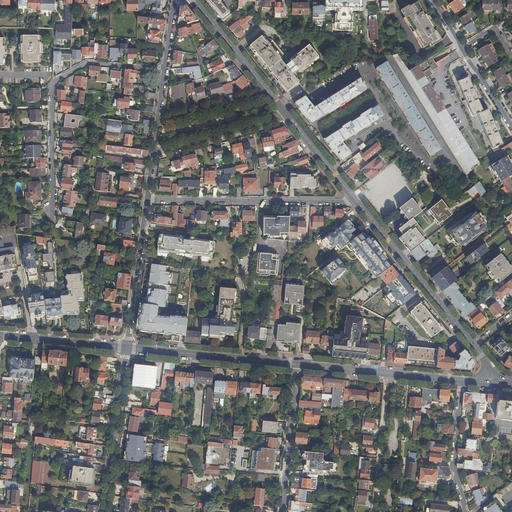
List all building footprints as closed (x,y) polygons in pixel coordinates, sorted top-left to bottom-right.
[(41,9),(40,0),(28,0),(28,8),(41,9)] [(55,9),(54,0),(40,0),(41,9),(55,9)] [(72,12),(72,0),(63,0),(64,2),(69,3),(69,4),(71,4),(71,5),(66,5),(66,12),(72,12)] [(138,10),(138,0),(127,0),(127,10),(138,10)] [(148,0),(138,0),(138,10),(148,11),(148,8),(148,0)] [(242,1),(255,2),(255,1),(254,0),(238,0),(238,8),(242,8),(242,1)] [(338,12),(338,0),(330,0),(330,12),(338,12)] [(346,1),(338,0),(338,12),(346,13),(346,1)] [(386,0),(369,0),(372,1),(372,0),(381,0),(381,8),(385,8),(387,18),(390,17),(390,14),(386,0)] [(395,0),(386,0),(390,14),(397,12),(396,3),(395,0)] [(408,0),(403,0),(402,1),(406,8),(401,10),(408,21),(406,22),(410,28),(412,28),(415,34),(414,35),(418,41),(420,41),(424,47),(430,43),(432,46),(440,41),(431,27),(430,27),(425,19),(424,18),(425,17),(416,3),(412,6),(408,0)] [(454,2),(449,5),(454,13),(457,12),(459,11),(458,11),(463,8),(458,0),(456,0),(455,0),(454,1),(454,2)] [(482,10),(492,10),(491,0),(482,0),(482,5),(482,6),(482,8),(482,10)] [(491,0),(492,10),(501,10),(501,8),(501,6),(500,0),(491,0)] [(275,3),(275,13),(283,13),(283,3),(275,3)] [(361,4),(351,3),(351,14),(358,14),(361,14),(361,4)] [(300,4),(300,15),(308,15),(308,4),(300,4)] [(180,7),(178,24),(181,23),(182,18),(185,17),(185,18),(184,19),(185,20),(186,20),(187,24),(194,22),(198,21),(186,6),(180,7)] [(325,15),(325,6),(317,6),(316,15),(325,15)] [(72,29),(72,12),(66,12),(65,25),(56,25),(56,38),(71,38),(72,29)] [(460,23),(463,27),(471,22),(466,14),(465,15),(464,15),(463,16),(460,19),(462,22),(460,23)] [(165,25),(166,20),(138,16),(138,21),(149,23),(165,25)] [(229,28),(232,32),(234,30),(237,27),(245,23),(250,20),(248,17),(239,22),(238,21),(229,28)] [(369,20),(369,25),(370,30),(370,40),(372,40),(378,39),(376,19),(369,20)] [(471,22),(463,27),(466,31),(467,30),(469,34),(473,31),(473,32),(475,31),(474,30),(476,29),(471,22)] [(164,31),(165,25),(149,23),(148,29),(150,29),(150,33),(148,33),(148,34),(148,35),(148,36),(149,37),(149,41),(158,42),(160,31),(164,31)] [(237,27),(234,30),(240,38),(244,34),(240,30),(247,26),(245,23),(237,27)] [(187,24),(185,25),(186,29),(185,29),(184,28),(179,30),(180,37),(191,34),(189,27),(187,24)] [(189,27),(191,34),(201,31),(199,24),(195,25),(193,26),(192,27),(192,28),(191,28),(191,27),(189,27)] [(38,43),(38,36),(23,36),(23,44),(21,44),(21,54),(23,54),(23,62),(38,62),(38,55),(40,55),(40,43),(38,43)] [(94,56),(94,55),(94,44),(94,43),(94,37),(91,36),(91,44),(89,44),(89,45),(91,45),(91,48),(85,48),(85,44),(83,44),(83,55),(94,56)] [(319,57),(309,45),(290,60),(291,61),(285,66),(283,63),(286,61),(284,58),(286,56),(281,50),(276,54),(273,50),(277,46),(272,39),(269,39),(267,43),(262,36),(250,46),(281,84),(287,92),(299,82),(293,75),(299,71),(300,72),(319,57)] [(219,47),(214,40),(208,44),(198,53),(196,54),(198,61),(199,66),(202,66),(200,56),(205,52),(208,55),(219,47)] [(110,41),(110,45),(110,49),(110,58),(114,58),(114,57),(119,57),(119,52),(118,52),(118,49),(115,49),(116,41),(110,41)] [(198,53),(208,44),(205,41),(200,46),(201,47),(197,50),(198,53)] [(128,48),(128,43),(120,43),(120,50),(123,50),(123,52),(128,53),(128,48)] [(109,52),(109,45),(105,45),(105,46),(99,46),(99,44),(94,44),(94,55),(98,55),(97,58),(105,59),(106,52),(109,52)] [(478,51),(483,59),(492,53),(495,51),(490,44),(487,46),(487,45),(485,47),(485,46),(483,47),(483,48),(478,51)] [(137,58),(137,49),(128,48),(128,53),(128,63),(133,63),(133,58),(137,58)] [(155,61),(156,52),(143,51),(142,60),(155,61)] [(182,52),(174,51),(172,63),(180,64),(182,52)] [(492,53),(483,59),(488,66),(493,63),(493,64),(495,62),(496,61),(492,53)] [(472,171),(470,168),(409,71),(397,54),(392,55),(416,95),(466,175),(472,171)] [(470,168),(479,163),(450,117),(423,74),(430,70),(429,68),(436,64),(431,57),(409,71),(470,168)] [(216,72),(222,70),(221,67),(224,66),(222,61),(220,63),(219,60),(214,63),(214,62),(210,64),(214,73),(216,72)] [(421,118),(386,62),(377,68),(380,73),(379,74),(386,85),(387,84),(394,95),(393,96),(399,107),(400,106),(407,117),(406,118),(413,129),(414,128),(421,139),(419,139),(426,150),(427,150),(431,155),(440,149),(421,118)] [(242,76),(233,64),(225,68),(235,81),(242,76)] [(101,67),(89,66),(89,75),(97,76),(98,72),(100,72),(101,70),(101,67)] [(188,68),(175,69),(175,74),(193,72),(195,81),(196,83),(201,82),(200,79),(202,79),(199,66),(188,68)] [(497,81),(505,76),(500,68),(499,70),(498,69),(497,70),(494,73),(496,76),(495,77),(497,81)] [(136,71),(126,70),(125,77),(120,76),(120,83),(124,83),(131,84),(132,83),(133,76),(135,77),(136,71)] [(120,76),(121,74),(118,74),(119,72),(111,71),(110,78),(111,78),(111,81),(117,81),(117,83),(120,83),(120,76)] [(249,84),(242,76),(235,81),(241,89),(249,84)] [(486,134),(492,149),(498,146),(503,144),(488,109),(483,111),(470,80),(468,76),(465,78),(458,82),(473,116),(478,114),(486,134)] [(510,83),(505,76),(497,81),(500,85),(501,84),(503,88),(507,85),(507,86),(508,85),(508,84),(510,83)] [(86,87),(87,78),(76,77),(75,86),(86,87)] [(362,82),(360,79),(314,108),(305,96),(295,103),(299,107),(298,108),(306,118),(307,118),(312,123),(327,113),(328,114),(339,106),(339,105),(350,99),(350,100),(361,93),(360,92),(366,88),(364,85),(365,84),(363,82),(362,82)] [(193,84),(192,81),(191,82),(191,84),(187,85),(189,93),(195,92),(195,89),(193,84)] [(212,96),(225,92),(222,86),(220,82),(209,85),(212,96)] [(120,83),(119,87),(125,88),(124,94),(131,95),(132,84),(131,84),(124,83),(120,83)] [(222,86),(225,92),(233,89),(231,83),(222,86)] [(183,84),(173,86),(174,99),(185,96),(184,92),(183,84)] [(195,92),(196,94),(198,100),(205,98),(202,87),(195,89),(195,92)] [(38,94),(38,89),(26,89),(26,94),(27,94),(27,102),(40,102),(39,94),(38,94)] [(80,93),(79,104),(84,104),(84,102),(85,92),(80,91),(78,91),(78,89),(74,89),(74,94),(75,94),(76,93),(80,93)] [(65,100),(66,91),(58,90),(57,99),(65,100)] [(118,99),(117,108),(123,109),(128,110),(128,109),(129,108),(130,98),(124,98),(124,100),(118,99)] [(71,112),(72,103),(62,102),(61,110),(64,111),(64,113),(67,113),(68,111),(71,112)] [(92,118),(96,118),(101,119),(101,116),(98,116),(99,106),(94,105),(92,118)] [(342,160),(351,153),(342,142),(383,116),(377,106),(371,110),(371,109),(360,116),(361,117),(351,123),(350,122),(342,127),(342,128),(325,139),(329,145),(329,146),(336,156),(337,155),(342,160)] [(137,121),(139,111),(128,110),(123,109),(123,110),(122,112),(122,113),(122,114),(122,115),(127,115),(126,120),(137,121)] [(44,123),(43,110),(33,110),(33,123),(44,123)] [(10,118),(10,113),(0,113),(0,124),(0,128),(12,128),(12,122),(10,122),(10,118)] [(64,124),(64,127),(80,129),(81,116),(65,114),(65,121),(63,121),(63,123),(64,124)] [(96,118),(95,131),(107,132),(133,136),(134,133),(132,133),(133,126),(121,125),(122,122),(109,120),(101,119),(96,118)] [(272,131),(276,144),(281,142),(285,140),(284,135),(290,134),(285,127),(272,131)] [(61,128),(61,131),(61,132),(61,137),(71,138),(71,128),(61,128)] [(42,143),(42,131),(26,131),(26,143),(42,143)] [(133,136),(107,132),(106,138),(118,140),(118,138),(125,139),(124,146),(131,147),(133,136)] [(264,148),(269,147),(274,146),(272,137),(262,138),(264,148)] [(283,151),(299,145),(296,141),(283,146),(284,149),(282,150),(283,152),(283,151)] [(247,153),(251,152),(249,142),(242,144),(244,154),(245,155),(247,154),(247,153)] [(361,150),(353,157),(353,158),(357,159),(358,158),(359,160),(362,158),(365,161),(382,148),(377,142),(363,154),(361,150)] [(511,149),(511,148),(511,142),(497,152),(499,155),(510,148),(511,149)] [(245,158),(245,155),(244,154),(241,143),(232,146),(234,154),(239,153),(240,156),(241,159),(245,158)] [(133,149),(98,144),(97,149),(105,150),(106,150),(140,155),(147,156),(148,151),(133,149)] [(45,149),(45,145),(27,146),(27,152),(28,152),(28,158),(33,158),(44,158),(44,149),(45,149)] [(285,156),(303,150),(299,145),(283,151),(285,156)] [(224,157),(222,148),(214,150),(215,154),(213,154),(214,156),(214,159),(224,157)] [(192,167),(193,169),(196,168),(194,164),(194,163),(197,162),(196,154),(189,156),(190,161),(191,166),(192,167)] [(96,155),(96,159),(99,159),(125,163),(135,164),(146,166),(146,162),(117,158),(96,155)] [(261,169),(268,168),(267,162),(265,155),(260,156),(260,157),(259,157),(261,169)] [(74,166),(77,166),(83,167),(84,157),(75,156),(74,166)] [(190,161),(189,156),(182,157),(183,159),(181,160),(182,165),(184,165),(186,165),(186,167),(191,166),(190,161)] [(308,162),(305,156),(292,161),(293,166),(298,165),(299,166),(308,162)] [(370,180),(386,169),(377,157),(362,168),(364,172),(365,173),(367,171),(370,176),(368,177),(370,180)] [(501,182),(511,175),(511,166),(507,157),(491,165),(501,182)] [(182,169),(182,165),(181,160),(172,162),(173,167),(176,167),(177,169),(182,169)] [(134,171),(135,164),(125,163),(124,170),(134,171)] [(64,164),(63,177),(71,178),(72,170),(75,170),(77,169),(77,166),(74,166),(64,164)] [(241,171),(248,169),(247,164),(236,167),(237,174),(242,173),(241,171)] [(354,164),(345,172),(349,177),(354,174),(359,170),(354,164)] [(430,183),(433,179),(419,166),(416,169),(413,173),(418,178),(421,175),(430,183)] [(217,170),(216,167),(210,167),(210,171),(205,172),(205,173),(204,173),(201,173),(202,175),(200,175),(201,177),(202,177),(218,177),(218,174),(217,170)] [(231,177),(236,175),(235,167),(224,169),(224,171),(222,171),(222,170),(217,170),(218,174),(223,173),(223,175),(230,174),(231,177)] [(98,169),(97,169),(97,172),(98,172),(95,191),(106,192),(110,171),(101,169),(98,169)] [(218,177),(218,178),(220,178),(219,189),(228,189),(228,176),(223,176),(223,175),(223,173),(218,174),(218,177)] [(295,184),(295,186),(295,187),(317,187),(318,184),(313,178),(310,178),(310,175),(307,175),(307,176),(304,176),(304,173),(290,173),(290,184),(295,184)] [(281,178),(281,174),(275,174),(275,178),(274,178),(274,187),(278,187),(278,189),(284,189),(284,178),(281,178)] [(128,177),(129,176),(122,175),(122,178),(121,178),(119,190),(129,191),(131,179),(130,179),(130,177),(128,177)] [(176,179),(176,177),(161,177),(159,190),(169,191),(170,181),(173,182),(173,179),(176,179)] [(63,178),(61,190),(67,190),(72,191),(73,180),(69,180),(70,179),(63,178)] [(257,190),(257,179),(244,179),(244,192),(249,192),(249,190),(257,190)] [(509,194),(511,192),(511,183),(509,179),(502,183),(507,190),(509,194)] [(200,189),(200,184),(200,181),(184,180),(184,184),(188,184),(188,188),(188,190),(194,190),(194,188),(200,189)] [(28,192),(28,195),(43,195),(43,182),(31,182),(31,192),(28,192)] [(481,196),(486,193),(485,192),(479,182),(467,191),(471,196),(477,190),(481,196)] [(362,193),(370,203),(379,214),(383,210),(379,205),(376,202),(379,199),(378,197),(374,192),(370,194),(366,189),(362,193)] [(64,199),(63,205),(73,206),(75,207),(77,192),(72,191),(67,190),(66,196),(65,199),(64,199)] [(115,207),(116,199),(100,196),(99,205),(115,207)] [(417,215),(421,211),(411,198),(399,208),(402,212),(403,212),(410,220),(412,218),(417,215)] [(385,200),(379,205),(383,210),(389,206),(385,200)] [(440,200),(428,210),(433,216),(432,217),(438,224),(441,221),(442,222),(452,214),(440,200)] [(73,206),(63,205),(62,214),(72,216),(73,206)] [(171,219),(164,218),(164,224),(176,226),(177,213),(178,206),(172,206),(172,212),(174,212),(173,221),(171,220),(171,219)] [(200,206),(195,206),(195,214),(197,214),(197,218),(197,221),(200,221),(200,222),(201,222),(201,221),(205,221),(205,211),(200,211),(200,206)] [(299,206),(290,206),(289,216),(298,216),(299,211),(299,210),(299,206)] [(331,207),(324,207),(324,215),(329,216),(329,218),(332,218),(332,212),(331,212),(331,211),(331,210),(331,207)] [(344,210),(335,209),(335,212),(335,217),(341,217),(343,216),(344,210)] [(210,215),(207,215),(207,220),(210,220),(210,219),(220,219),(220,211),(212,211),(212,215),(210,215)] [(228,211),(220,211),(220,219),(219,226),(227,226),(228,211)] [(255,211),(242,211),(242,220),(255,220),(255,211)] [(332,218),(329,218),(329,219),(329,221),(335,222),(337,220),(335,219),(335,212),(332,211),(331,211),(331,212),(332,212),(332,218)] [(177,213),(176,226),(184,227),(184,224),(187,224),(187,227),(194,228),(194,223),(194,220),(183,220),(184,214),(177,213)] [(19,228),(29,228),(29,219),(32,220),(32,215),(20,214),(19,228)] [(92,214),(90,224),(105,226),(106,220),(105,220),(105,217),(106,217),(106,216),(92,214)] [(480,217),(478,214),(475,216),(474,215),(471,217),(469,214),(467,216),(466,218),(465,220),(463,218),(457,222),(459,224),(457,225),(455,225),(452,227),(454,230),(451,232),(452,233),(448,236),(451,240),(450,241),(451,243),(453,243),(455,242),(457,245),(460,243),(460,244),(463,242),(465,244),(468,242),(468,240),(470,239),(471,241),(478,236),(476,235),(478,233),(480,234),(482,231),(480,229),(483,227),(482,225),(485,223),(483,220),(481,220),(480,219),(480,217)] [(289,226),(289,216),(276,216),(276,220),(274,220),(274,218),(270,218),(270,216),(263,216),(263,234),(267,234),(269,234),(269,236),(273,236),(280,236),(280,235),(280,233),(288,233),(289,226)] [(323,217),(313,216),(313,225),(323,225),(323,217)] [(131,229),(132,219),(120,218),(119,228),(131,229)] [(428,238),(412,218),(410,220),(395,233),(411,252),(427,239),(428,238)] [(339,250),(354,238),(350,234),(355,230),(347,220),(322,240),(323,241),(322,241),(322,242),(327,247),(328,247),(330,250),(336,246),(339,250)] [(68,224),(67,224),(66,229),(74,230),(76,232),(75,239),(81,240),(84,223),(68,221),(68,224)] [(293,226),(289,226),(288,233),(288,235),(288,238),(297,238),(297,233),(306,233),(306,221),(298,221),(297,225),(297,226),(293,226)] [(241,223),(232,223),(232,232),(230,232),(230,237),(238,238),(238,234),(241,234),(241,223)] [(1,229),(2,234),(2,237),(16,234),(15,226),(3,229),(1,229)] [(371,234),(366,228),(358,235),(362,239),(363,238),(364,240),(371,234)] [(52,231),(51,239),(56,239),(60,240),(61,231),(56,230),(55,231),(52,231)] [(305,240),(306,233),(297,233),(297,238),(297,239),(299,239),(299,241),(303,242),(303,240),(305,240)] [(212,241),(194,239),(194,237),(181,235),(180,237),(162,234),(161,238),(159,237),(158,245),(160,245),(160,250),(210,257),(211,252),(213,252),(214,245),(212,244),(212,241)] [(49,242),(50,238),(36,237),(37,244),(47,243),(48,252),(46,254),(44,254),(45,263),(47,263),(49,265),(50,269),(54,268),(53,253),(54,253),(52,243),(49,242)] [(427,254),(430,258),(438,252),(436,250),(433,246),(427,239),(411,252),(410,253),(417,261),(427,254)] [(134,250),(136,242),(124,240),(123,244),(123,248),(134,250)] [(359,257),(374,245),(370,240),(355,253),(359,257)] [(0,271),(6,270),(6,271),(10,270),(18,268),(14,247),(0,249),(0,271)] [(374,263),(379,259),(372,250),(366,254),(374,263)] [(257,272),(258,273),(271,274),(277,274),(279,260),(277,259),(277,254),(269,253),(269,254),(269,256),(267,256),(267,253),(259,252),(257,272)] [(114,265),(116,254),(104,253),(103,264),(114,265)] [(494,271),(507,262),(500,254),(486,265),(490,269),(488,270),(491,274),(494,271)] [(462,261),(460,258),(455,262),(450,266),(452,269),(462,261)] [(388,268),(380,259),(379,259),(374,263),(372,265),(369,267),(368,268),(375,278),(379,275),(388,268)] [(511,271),(511,267),(507,262),(494,271),(496,273),(492,276),(495,279),(497,278),(500,282),(511,271)] [(389,267),(388,268),(379,275),(387,285),(398,276),(396,272),(400,269),(394,263),(389,267)] [(323,286),(344,269),(340,264),(317,282),(323,286)] [(161,267),(153,266),(151,277),(159,278),(161,267)] [(455,278),(449,270),(443,275),(449,283),(455,278)] [(55,282),(54,271),(45,272),(46,283),(55,282)] [(129,290),(131,275),(124,274),(119,273),(116,273),(116,275),(119,275),(117,288),(129,290)] [(61,296),(61,298),(62,312),(78,311),(79,311),(79,304),(77,303),(77,301),(76,300),(77,298),(84,297),(83,287),(82,285),(82,282),(80,282),(79,275),(79,274),(67,275),(67,276),(66,277),(66,279),(68,280),(68,285),(67,285),(67,287),(68,288),(69,295),(68,296),(61,296)] [(468,303),(466,300),(463,296),(460,292),(457,289),(459,288),(454,282),(442,292),(449,301),(452,304),(456,309),(461,316),(463,318),(467,315),(475,308),(474,306),(470,302),(468,303)] [(294,300),(294,304),(302,305),(304,286),(300,285),(300,284),(286,283),(283,303),(291,304),(292,300),(294,300)] [(511,289),(507,283),(496,292),(497,294),(494,295),(493,294),(491,296),(496,303),(497,304),(499,303),(500,298),(499,298),(500,298),(509,292),(511,296),(511,295),(511,289)] [(278,321),(281,285),(274,285),(273,291),(272,301),(275,301),(274,308),(273,309),(272,315),(274,315),(273,321),(278,321)] [(348,299),(354,295),(347,286),(340,291),(339,291),(337,293),(337,297),(348,300),(348,299)] [(202,319),(201,334),(220,335),(220,333),(220,330),(226,331),(225,333),(234,334),(234,331),(237,331),(238,325),(235,324),(236,319),(232,318),(235,289),(220,287),(217,320),(202,319)] [(104,300),(114,301),(115,301),(116,290),(106,289),(104,300)] [(418,292),(415,289),(409,294),(412,298),(418,292)] [(276,340),(278,324),(278,321),(273,321),(274,315),(272,315),(273,309),(274,308),(275,301),(272,301),(273,291),(269,295),(267,324),(266,329),(265,339),(273,340),(273,339),(276,340)] [(43,307),(41,297),(28,299),(30,309),(43,307)] [(346,314),(347,304),(348,300),(337,297),(335,313),(346,314)] [(61,298),(44,300),(46,316),(48,316),(49,316),(54,316),(54,315),(62,315),(62,312),(61,298)] [(361,306),(349,299),(348,299),(348,300),(347,304),(361,308),(361,306)] [(386,319),(390,316),(387,313),(388,312),(375,300),(366,309),(386,319)] [(437,315),(424,300),(414,308),(415,309),(410,312),(431,337),(434,334),(435,335),(441,329),(433,319),(437,315)] [(3,315),(4,319),(8,318),(8,320),(21,317),(19,308),(17,308),(17,304),(8,306),(7,302),(1,303),(3,315)] [(494,317),(502,311),(497,304),(496,303),(494,304),(491,306),(488,309),(494,317)] [(480,313),(484,311),(483,309),(480,305),(479,305),(475,308),(467,315),(478,328),(487,321),(480,313)] [(363,307),(361,306),(361,308),(361,312),(377,321),(380,322),(379,329),(377,329),(377,335),(384,335),(385,330),(385,326),(386,319),(366,309),(363,307)] [(95,324),(107,326),(109,317),(96,316),(95,324)] [(122,327),(123,317),(118,316),(118,317),(117,317),(116,319),(110,318),(110,325),(122,327)] [(154,318),(153,328),(163,329),(164,319),(154,318)] [(185,342),(200,344),(201,334),(202,319),(196,318),(196,323),(195,323),(194,332),(190,331),(190,329),(186,328),(186,331),(185,342)] [(184,331),(186,331),(186,328),(187,320),(174,319),(173,328),(183,329),(183,330),(184,331)] [(276,340),(276,341),(299,343),(301,324),(286,322),(285,325),(278,324),(276,340)] [(247,338),(265,340),(265,339),(266,329),(248,327),(247,338)] [(306,342),(318,344),(319,332),(307,331),(307,333),(306,342),(306,343),(306,342)] [(328,354),(332,354),(332,351),(333,342),(333,335),(334,331),(327,331),(327,333),(327,336),(322,336),(322,338),(321,338),(320,345),(328,346),(328,354)] [(403,345),(395,344),(395,345),(395,348),(400,349),(400,353),(402,353),(402,349),(407,349),(408,346),(409,332),(399,331),(398,336),(403,337),(403,345)] [(345,333),(344,342),(346,342),(346,343),(349,343),(353,344),(356,344),(357,333),(347,332),(346,333),(345,333)] [(272,347),(275,347),(276,341),(276,340),(273,339),(273,340),(265,339),(265,340),(264,348),(272,348),(272,347)] [(501,355),(503,358),(509,351),(510,350),(506,346),(506,345),(501,339),(491,346),(497,352),(500,356),(501,355)] [(333,342),(332,351),(335,352),(337,352),(340,352),(341,342),(337,342),(333,342)] [(459,347),(455,342),(449,347),(453,352),(458,348),(459,347)] [(368,343),(367,354),(379,355),(380,345),(368,343)] [(424,365),(436,366),(438,349),(408,346),(407,349),(406,364),(420,365),(421,360),(424,361),(424,365)] [(436,366),(454,368),(455,360),(455,356),(449,353),(448,355),(451,357),(451,359),(448,358),(448,357),(445,357),(445,358),(444,358),(443,357),(444,350),(438,347),(438,349),(436,366)] [(406,364),(407,349),(402,349),(402,353),(400,353),(400,349),(395,348),(393,362),(406,364)] [(474,361),(464,349),(460,352),(458,354),(460,356),(457,361),(455,360),(454,368),(470,370),(474,361)] [(48,364),(66,366),(67,353),(49,351),(48,364)] [(503,358),(500,362),(504,365),(510,369),(511,369),(511,358),(509,356),(511,352),(509,351),(503,358)] [(112,361),(112,358),(100,356),(98,370),(100,371),(100,369),(106,370),(107,361),(112,361)] [(13,378),(13,379),(33,380),(35,365),(35,360),(13,358),(11,360),(10,378),(13,378)] [(162,387),(165,363),(160,362),(160,363),(159,368),(158,368),(158,367),(156,368),(155,370),(155,371),(154,371),(152,383),(157,383),(156,387),(157,387),(162,387)] [(174,372),(175,364),(165,363),(162,387),(166,387),(167,380),(166,379),(167,376),(173,376),(174,372)] [(77,369),(76,369),(76,376),(75,381),(81,382),(81,380),(85,381),(85,382),(90,383),(91,372),(89,372),(89,370),(82,369),(77,369)] [(184,382),(185,373),(176,371),(175,382),(184,382)] [(212,373),(195,371),(195,374),(194,382),(211,384),(212,373)] [(98,373),(96,383),(98,384),(98,382),(104,383),(105,374),(98,373)] [(194,382),(195,374),(185,373),(184,382),(186,383),(186,385),(188,386),(188,383),(190,383),(189,387),(191,387),(191,383),(194,383),(194,382)] [(301,379),(300,389),(312,390),(313,377),(304,376),(301,379)] [(7,393),(12,394),(13,379),(13,378),(10,378),(3,377),(2,393),(5,393),(7,393)] [(312,390),(314,390),(315,390),(316,390),(316,388),(317,389),(319,390),(320,389),(322,389),(323,378),(313,377),(312,390)] [(320,408),(342,410),(343,400),(344,389),(345,380),(323,378),(322,389),(322,394),(321,402),(320,408)] [(224,394),(226,381),(215,380),(214,393),(224,394)] [(237,382),(226,381),(224,394),(236,395),(237,382)] [(250,393),(250,383),(238,382),(237,392),(250,393)] [(260,384),(250,383),(250,393),(259,393),(260,384)] [(265,385),(263,384),(262,394),(269,395),(269,394),(280,395),(281,388),(265,387),(265,385)] [(94,398),(99,398),(99,396),(102,396),(103,387),(96,386),(94,398)] [(159,404),(159,402),(161,394),(162,387),(157,387),(155,393),(152,393),(151,403),(159,404)] [(209,424),(212,388),(208,388),(207,389),(205,389),(202,427),(204,427),(204,423),(209,424)] [(449,390),(423,388),(421,410),(421,412),(421,413),(429,413),(432,414),(433,410),(424,409),(425,404),(427,405),(427,401),(438,402),(438,401),(448,401),(449,390)] [(349,389),(348,399),(365,401),(365,400),(366,391),(349,389)] [(314,390),(312,402),(321,402),(322,394),(315,394),(315,390),(314,390)] [(370,390),(366,390),(366,391),(365,400),(368,401),(378,402),(379,393),(374,392),(374,394),(370,393),(370,390)] [(478,418),(481,393),(472,393),(473,392),(465,391),(463,392),(462,408),(463,408),(463,409),(469,409),(469,408),(472,409),(472,407),(472,403),(476,403),(474,418),(478,418)] [(488,394),(481,393),(478,418),(482,419),(483,413),(486,413),(487,408),(487,402),(488,394)] [(497,395),(488,394),(487,402),(489,402),(489,405),(489,409),(491,409),(491,412),(492,413),(496,413),(497,395)] [(511,396),(497,395),(495,419),(511,420),(511,396)] [(421,398),(410,397),(409,407),(420,408),(421,398)] [(15,398),(14,411),(22,411),(23,402),(22,402),(22,400),(20,400),(20,398),(15,398)] [(94,399),(92,409),(94,410),(94,409),(100,409),(101,400),(94,399)] [(171,415),(172,404),(159,402),(159,404),(158,411),(158,414),(157,418),(157,420),(160,420),(161,414),(171,415)] [(158,414),(158,411),(136,407),(133,407),(132,414),(135,415),(144,416),(147,416),(147,413),(158,414)] [(320,408),(306,407),(305,411),(304,422),(314,423),(314,416),(319,416),(320,408)] [(14,411),(8,410),(8,412),(7,416),(7,418),(13,418),(13,420),(21,421),(22,411),(14,411)] [(92,412),(91,422),(92,423),(92,422),(98,422),(100,413),(92,412)] [(131,416),(129,431),(137,432),(138,422),(143,422),(144,416),(135,415),(135,417),(131,416)] [(373,427),(374,419),(363,418),(362,426),(369,427),(373,427)] [(482,419),(478,418),(474,418),(473,418),(472,433),(481,434),(482,427),(483,419),(482,419)] [(277,433),(278,423),(277,422),(263,421),(262,431),(277,433)] [(14,423),(7,423),(7,426),(4,426),(3,437),(12,438),(14,427),(13,427),(14,423)] [(238,423),(235,423),(233,437),(241,437),(242,426),(238,426),(238,423)] [(452,434),(453,425),(442,424),(437,424),(437,432),(452,434)] [(83,439),(82,443),(95,445),(96,441),(94,441),(96,428),(80,426),(78,439),(83,439)] [(154,441),(155,439),(154,439),(155,434),(137,432),(129,431),(127,447),(145,449),(146,440),(154,441)] [(296,433),(295,443),(306,444),(307,434),(296,433)] [(371,445),(372,437),(368,436),(364,436),(362,447),(367,448),(367,445),(371,445)] [(35,437),(35,442),(54,445),(55,439),(41,437),(35,437)] [(269,437),(268,448),(270,448),(275,449),(276,438),(269,437)] [(467,439),(466,449),(474,450),(474,453),(476,453),(477,453),(477,451),(476,450),(476,444),(478,444),(479,440),(467,439)] [(76,447),(70,446),(70,449),(73,449),(73,448),(76,449),(76,447),(87,449),(88,449),(88,451),(87,455),(96,456),(96,454),(93,454),(93,449),(96,449),(97,445),(95,445),(82,443),(76,442),(76,447)] [(223,443),(220,443),(210,442),(208,442),(207,446),(205,469),(218,470),(219,467),(208,466),(209,463),(210,459),(212,459),(215,459),(216,453),(213,453),(210,453),(211,447),(213,447),(223,448),(223,443)] [(428,449),(448,451),(449,446),(434,444),(434,442),(429,442),(428,447),(428,449)] [(12,445),(3,444),(2,453),(11,454),(12,445)] [(338,451),(338,455),(349,456),(350,445),(341,444),(341,451),(338,451)] [(466,449),(459,448),(458,454),(473,456),(473,461),(465,460),(465,464),(457,463),(457,468),(482,470),(483,464),(476,453),(474,453),(474,450),(466,449)] [(433,461),(436,461),(441,462),(442,451),(430,450),(429,461),(433,461)] [(306,451),(304,451),(304,454),(305,455),(307,455),(306,465),(306,467),(308,467),(308,469),(311,469),(311,473),(326,474),(326,470),(330,471),(330,469),(332,469),(333,462),(325,462),(322,459),(323,453),(306,451)] [(67,460),(67,465),(72,466),(91,469),(92,458),(80,456),(80,459),(79,459),(78,463),(72,462),(73,461),(72,461),(67,460)] [(359,457),(358,469),(361,469),(369,470),(370,461),(363,461),(363,457),(359,457)] [(0,460),(0,467),(8,468),(10,468),(12,468),(12,466),(13,466),(14,459),(4,458),(4,461),(0,460)] [(38,483),(40,462),(33,461),(31,482),(38,483)] [(407,474),(406,478),(414,480),(415,463),(408,462),(408,467),(409,467),(408,474),(407,474)] [(91,469),(72,466),(70,482),(91,485),(94,469),(91,469)] [(449,475),(451,475),(449,467),(441,466),(440,470),(445,470),(444,475),(446,476),(449,477),(449,475)] [(130,467),(128,486),(135,487),(136,480),(139,481),(139,475),(141,475),(141,473),(140,473),(140,470),(141,470),(141,468),(130,467)] [(426,481),(429,482),(436,482),(437,469),(420,468),(419,480),(426,481)] [(10,470),(8,470),(3,469),(3,473),(2,473),(2,478),(11,479),(12,470),(10,470)] [(369,470),(361,469),(360,478),(368,479),(369,470)] [(470,486),(471,489),(479,487),(478,484),(480,483),(477,473),(466,476),(469,487),(470,486)] [(193,489),(194,483),(192,483),(193,479),(193,475),(183,474),(182,478),(183,479),(182,487),(193,489)] [(311,479),(302,478),(301,488),(310,488),(311,479)] [(357,479),(357,482),(357,483),(360,483),(359,489),(367,489),(368,480),(357,479)] [(24,482),(8,480),(8,485),(19,486),(19,488),(23,489),(24,482)] [(135,487),(128,486),(127,494),(122,493),(122,497),(131,499),(138,499),(140,487),(135,487)] [(254,505),(262,506),(263,497),(265,497),(265,493),(264,493),(264,489),(257,488),(257,492),(256,492),(255,496),(257,496),(256,500),(254,500),(254,505)] [(295,493),(295,501),(301,502),(301,501),(305,501),(306,490),(299,489),(291,488),(290,493),(295,493)] [(471,511),(488,499),(488,495),(486,495),(486,497),(483,497),(483,494),(484,494),(482,488),(479,489),(472,491),(474,495),(474,497),(476,503),(469,506),(471,511)] [(11,506),(17,506),(18,506),(19,498),(22,498),(22,496),(21,496),(19,496),(19,491),(13,490),(11,506)] [(88,492),(75,491),(74,499),(78,499),(78,501),(87,502),(88,492)] [(354,507),(353,511),(356,511),(357,504),(365,504),(367,491),(356,491),(356,495),(355,498),(354,507)] [(131,499),(122,497),(119,511),(128,511),(129,505),(130,500),(131,501),(131,499)] [(290,501),(289,510),(311,511),(312,506),(312,503),(301,502),(295,501),(290,501)] [(511,511),(511,507),(510,509),(511,511),(502,511),(495,501),(484,509),(484,510),(483,510),(484,511),(511,511)]
